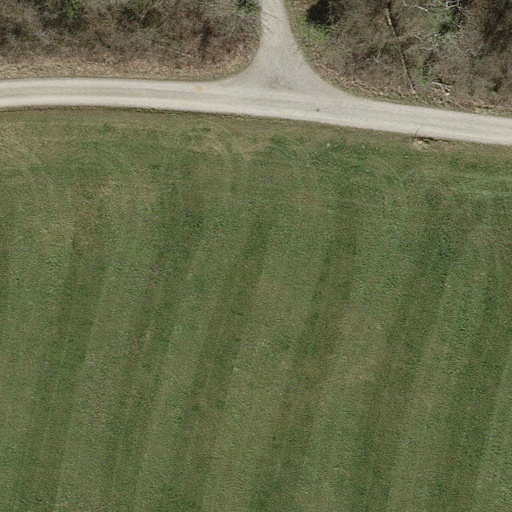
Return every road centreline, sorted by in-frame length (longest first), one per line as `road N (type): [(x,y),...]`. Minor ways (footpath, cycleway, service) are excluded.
road 1 (track): [(0,97),(83,90),(278,101)]
road 2 (track): [(278,101),(511,132)]
